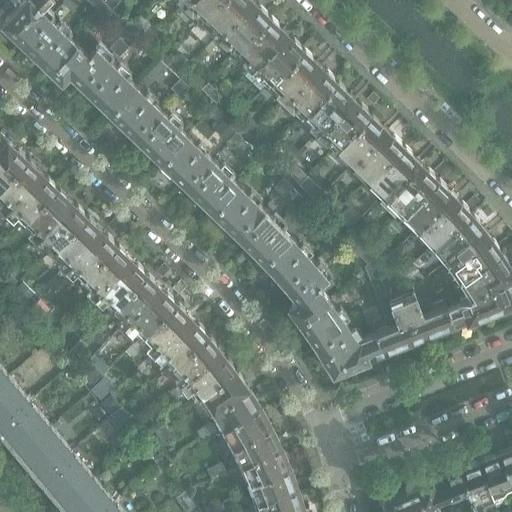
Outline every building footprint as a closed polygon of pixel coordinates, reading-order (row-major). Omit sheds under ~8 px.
[(23,0),(1,23),(21,42),(26,47),(48,68),(73,42),(39,9),(47,0),(23,0)] [(62,0),(61,2),(71,12),(81,2),(79,0),(62,0)] [(86,0),(105,18),(110,22),(113,19),(132,38),(140,31),(131,22),(118,11),(115,14),(111,10),(100,0),(86,0)] [(120,0),(111,10),(115,14),(118,11),(119,11),(128,1),(126,0),(120,0)] [(184,0),(183,2),(199,18),(217,0),(184,0)] [(217,0),(199,18),(216,34),(249,0),(217,0)] [(252,0),(249,0),(216,34),(233,50),(267,15),(266,14),(266,11),(260,5),(258,5),(257,5),(252,0)] [(267,15),(233,50),(250,66),(284,31),(277,24),(277,22),(271,16),(269,16),(267,15)] [(144,26),(140,31),(141,32),(147,38),(152,33),(144,26)] [(250,66),(243,74),(260,90),(266,83),(301,47),(300,46),(300,44),(294,38),(291,38),(290,36),(284,31),(250,66)] [(152,33),(147,38),(155,45),(161,39),(153,32),(152,33)] [(119,39),(109,48),(118,57),(128,48),(119,39)] [(212,39),(203,48),(208,52),(216,43),(212,39)] [(73,42),(48,68),(61,80),(69,72),(80,83),(85,88),(98,100),(97,101),(106,110),(107,109),(109,111),(134,84),(95,48),(87,56),(73,42)] [(301,47),(266,83),(283,99),(318,63),(311,56),(311,54),(305,48),(302,48),(301,47)] [(181,55),(174,63),(181,71),(189,63),(181,55)] [(318,63),(283,99),(300,115),(334,79),(333,78),(333,76),(327,70),(325,70),(323,69),(318,63)] [(145,75),(139,81),(146,88),(152,81),(145,75)] [(180,79),(170,89),(180,98),(189,88),(180,79)] [(335,80),(300,115),(317,131),(351,96),(345,90),(344,89),(344,86),(338,80),(336,81),(335,80)] [(206,81),(199,88),(215,103),(222,96),(206,81)] [(109,111),(108,112),(118,121),(119,120),(132,133),(137,138),(149,150),(148,150),(158,160),(159,159),(185,133),(134,84),(109,111)] [(351,96),(317,131),(333,147),(368,111),(367,110),(367,108),(361,102),(358,102),(357,101),(351,96)] [(234,103),(224,112),(231,119),(241,109),(234,103)] [(368,111),(333,147),(350,163),(385,128),(378,121),(378,119),(372,113),(369,113),(368,111)] [(226,116),(214,127),(227,141),(236,132),(239,129),(226,116)] [(248,117),(239,126),(248,135),(257,126),(248,117)] [(385,128),(350,163),(366,180),(401,144),(400,142),(400,140),(394,134),(392,134),(391,134),(385,128)] [(0,183),(26,157),(24,155),(23,152),(18,147),(15,147),(14,145),(7,139),(0,132),(0,183)] [(236,132),(227,141),(231,145),(240,136),(236,132)] [(185,133),(159,159),(161,160),(160,161),(169,171),(170,170),(183,182),(188,187),(201,199),(200,200),(209,209),(210,208),(211,209),(237,182),(185,133)] [(278,138),(265,151),(282,167),(290,159),(295,154),(278,138)] [(401,144),(366,180),(383,196),(418,160),(412,154),(411,153),(411,151),(405,145),(403,145),(401,144)] [(26,157),(0,183),(0,196),(1,197),(0,197),(0,206),(3,209),(12,200),(10,198),(13,195),(17,198),(20,195),(18,193),(40,171),(37,168),(35,166),(35,163),(29,158),(27,158),(26,157)] [(305,174),(290,159),(282,167),(297,182),(305,174)] [(418,160),(383,196),(399,212),(435,176),(434,175),(434,173),(428,167),(426,167),(425,166),(418,160)] [(444,160),(434,170),(438,173),(448,163),(444,160)] [(448,163),(438,173),(442,178),(452,168),(448,163)] [(260,167),(246,182),(259,194),(272,179),(260,167)] [(12,200),(3,209),(11,216),(16,211),(23,218),(55,185),(53,184),(53,181),(48,176),(45,176),(44,174),(40,171),(18,193),(20,195),(17,198),(13,195),(10,198),(12,200)] [(435,176),(399,212),(415,228),(452,193),(446,187),(445,186),(445,184),(439,178),(437,178),(435,176)] [(283,179),(274,189),(283,198),(293,188),(283,179)] [(212,210),(211,211),(221,220),(222,219),(235,232),(240,237),(251,248),(250,249),(260,259),(261,258),(261,259),(288,235),(297,226),(290,218),(287,214),(282,219),(274,210),(270,214),(261,205),(237,182),(211,209),(212,210)] [(323,191),(315,183),(307,191),(315,199),(323,191)] [(55,185),(23,218),(30,226),(26,230),(33,238),(42,228),(41,226),(44,223),(47,226),(50,223),(49,222),(70,199),(66,196),(65,194),(65,192),(59,187),(56,187),(55,185)] [(452,193),(415,228),(431,244),(469,211),(468,209),(468,207),(465,204),(462,201),(460,201),(458,199),(452,193)] [(42,228),(33,238),(40,244),(45,239),(53,247),(85,214),(83,212),(83,210),(77,204),(75,204),(73,203),(70,199),(49,222),(50,223),(47,226),(44,223),(41,226),(42,228)] [(328,199),(322,206),(332,215),(342,205),(336,199),(328,199)] [(307,201),(290,218),(297,226),(315,209),(307,201)] [(348,207),(338,219),(349,230),(360,219),(348,207)] [(469,211),(431,244),(445,260),(485,230),(480,223),(479,222),(479,220),(473,213),(471,213),(469,211)] [(85,214),(53,247),(60,254),(55,259),(63,266),(71,257),(70,255),(73,252),(76,255),(79,252),(78,250),(100,228),(97,225),(94,223),(94,221),(89,215),(86,215),(85,214)] [(71,257),(63,266),(70,273),(74,268),(82,275),(114,242),(113,241),(113,238),(107,233),(105,233),(103,231),(100,228),(78,250),(79,252),(76,255),(73,252),(70,255),(71,257)] [(337,230),(328,240),(338,250),(347,239),(337,230)] [(485,230),(445,260),(457,278),(499,250),(498,248),(498,246),(493,239),(491,238),(490,236),(485,230)] [(511,236),(510,234),(498,243),(502,248),(511,241),(511,236)] [(288,235),(261,259),(262,260),(261,260),(271,270),(271,269),(282,282),(288,288),(297,299),(288,306),(296,317),(324,296),(315,283),(324,275),(288,235)] [(357,240),(350,247),(367,264),(364,267),(388,325),(397,322),(390,304),(375,266),(380,263),(379,262),(364,247),(357,240)] [(376,240),(369,247),(379,256),(385,249),(376,240)] [(114,242),(82,275),(89,282),(85,287),(92,294),(101,285),(100,283),(103,280),(106,283),(109,280),(108,278),(129,256),(126,254),(124,252),(124,249),(118,244),(116,244),(114,242)] [(499,250),(457,278),(468,293),(469,294),(480,290),(494,280),(503,280),(511,273),(511,270),(508,263),(507,262),(507,259),(503,252),(500,252),(499,250)] [(390,253),(384,260),(393,269),(398,272),(403,268),(395,260),(396,259),(390,253)] [(101,285),(92,294),(99,300),(103,296),(112,304),(144,271),(142,269),(142,267),(137,262),(134,262),(133,260),(129,256),(108,278),(109,280),(106,283),(103,280),(100,283),(101,285)] [(412,264),(401,273),(412,285),(421,278),(423,277),(412,264)] [(5,271),(0,276),(0,278),(10,288),(17,282),(5,271)] [(112,304),(108,309),(123,323),(132,313),(130,312),(133,309),(137,312),(140,309),(138,307),(159,285),(155,282),(154,280),(153,278),(148,272),(145,272),(144,271),(112,304)] [(421,278),(412,285),(419,298),(429,292),(421,278)] [(461,304),(447,310),(453,325),(470,318),(475,316),(497,307),(499,308),(507,305),(508,303),(511,302),(503,280),(494,280),(480,290),(469,294),(458,298),(461,304)] [(21,283),(12,293),(24,304),(33,295),(21,283)] [(132,313),(123,323),(129,329),(133,324),(142,333),(174,300),(172,298),(172,296),(167,290),(164,290),(163,289),(159,285),(138,307),(140,309),(137,312),(133,309),(130,312),(132,313)] [(376,330),(373,331),(382,353),(384,352),(386,353),(394,350),(395,347),(401,345),(403,346),(410,343),(411,341),(412,341),(423,336),(424,336),(426,337),(434,334),(435,332),(441,329),(443,330),(451,327),(452,325),(453,325),(447,310),(445,305),(433,310),(422,314),(417,302),(416,299),(414,294),(390,304),(397,322),(388,325),(376,330)] [(324,296),(296,317),(306,331),(315,345),(317,348),(346,326),(324,296)] [(429,298),(417,302),(422,313),(422,314),(433,310),(431,304),(429,298)] [(142,333),(139,335),(146,342),(145,344),(152,351),(162,341),(160,340),(163,336),(167,340),(170,337),(168,335),(190,315),(187,312),(184,309),(184,307),(178,302),(176,301),(174,300),(142,333)] [(442,300),(431,304),(433,310),(444,305),(445,305),(443,301),(442,300)] [(34,302),(27,310),(37,319),(38,321),(46,313),(34,302)] [(375,307),(362,313),(367,325),(380,320),(375,307)] [(162,341),(152,351),(158,356),(162,353),(171,361),(205,332),(203,329),(203,327),(198,321),(195,321),(193,319),(190,315),(168,335),(170,337),(167,340),(163,336),(160,340),(162,341)] [(42,319),(37,324),(45,334),(50,329),(42,319)] [(346,326),(317,348),(319,351),(332,372),(377,354),(378,354),(382,353),(373,331),(370,332),(355,338),(346,326)] [(205,332),(171,361),(177,368),(172,372),(179,381),(189,373),(188,371),(191,368),(194,372),(198,369),(196,367),(220,349),(217,346),(215,343),(215,340),(210,334),(207,334),(205,332)] [(70,347),(62,356),(76,370),(84,361),(70,347)] [(189,373),(179,381),(185,387),(190,383),(198,392),(200,391),(233,367),(232,365),(232,362),(227,356),(225,356),(223,353),(220,349),(196,367),(198,369),(194,372),(191,368),(188,371),(189,373)] [(87,363),(77,373),(89,385),(99,375),(87,363)] [(233,367),(200,391),(222,425),(257,403),(256,401),(255,399),(256,399),(250,390),(249,391),(249,390),(243,382),(241,379),(242,377),(238,370),(235,369),(233,367)] [(6,373),(0,378),(0,421),(3,426),(22,448),(50,425),(6,373)] [(101,377),(89,388),(100,398),(102,396),(109,389),(111,387),(101,377)] [(100,402),(105,409),(110,414),(120,405),(110,393),(100,402)] [(257,403),(222,425),(241,461),(278,443),(277,441),(276,439),(277,439),(273,429),(272,430),(271,428),(269,425),(266,419),(267,419),(262,409),(261,410),(260,409),(257,403)] [(129,418),(121,407),(110,415),(119,425),(129,418)] [(121,427),(120,428),(131,441),(132,441),(143,432),(132,418),(121,427)] [(211,420),(196,430),(201,439),(216,430),(211,420)] [(50,425),(22,448),(40,469),(47,477),(65,499),(92,475),(50,425)] [(278,443),(241,461),(256,500),(295,486),(295,483),(294,481),(295,480),(291,470),(290,471),(288,466),(286,460),(287,459),(282,450),(281,450),(278,443)] [(500,453),(498,453),(510,485),(511,484),(511,448),(500,453)] [(463,467),(458,469),(468,495),(473,509),(481,506),(480,504),(494,499),(504,488),(506,487),(510,485),(498,453),(496,454),(494,455),(492,454),(484,457),(484,459),(481,460),(478,461),(476,462),(474,461),(465,464),(465,466),(463,467)] [(221,461),(206,469),(211,478),(225,470),(221,461)] [(427,481),(421,483),(427,501),(430,499),(446,494),(449,503),(468,495),(458,469),(456,468),(448,471),(447,473),(427,481)] [(123,511),(92,475),(65,499),(76,511),(123,511)] [(383,500),(382,502),(384,510),(386,511),(432,511),(430,499),(427,501),(421,483),(417,485),(415,486),(413,485),(406,488),(405,490),(383,498),(383,500)] [(295,486),(256,500),(259,511),(303,511),(303,509),(301,502),(302,502),(299,492),(298,492),(297,491),(295,486)] [(237,496),(222,501),(222,502),(225,511),(240,506),(237,496)] [(222,502),(213,505),(215,511),(223,511),(225,511),(222,502)]
